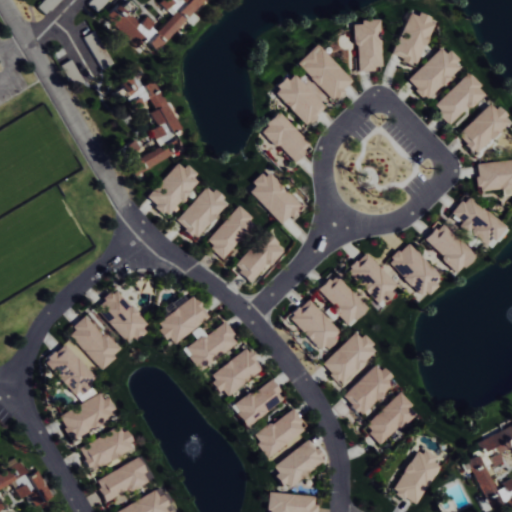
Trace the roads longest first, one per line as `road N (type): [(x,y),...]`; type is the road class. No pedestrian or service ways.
road 1 (residential): [(2,0),(140,228),(249,313),(316,401),(337,451),(341,511)]
road 2 (residential): [(249,313),(343,218),(393,222),(447,174),(447,163),(383,101),(368,102),(329,140),(326,189),(343,218)]
road 3 (residential): [(140,228),(35,332),(20,399)]
road 4 (residential): [(81,511),(20,399),(0,391)]
